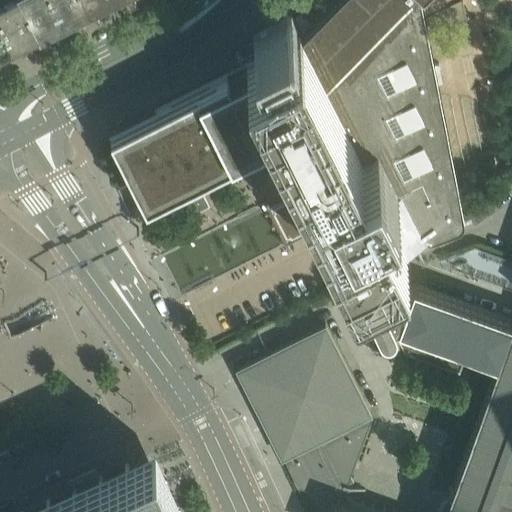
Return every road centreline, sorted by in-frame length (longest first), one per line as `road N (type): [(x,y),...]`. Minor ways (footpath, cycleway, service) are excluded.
road 1 (residential): [(241,511),(210,441),(130,309)]
road 2 (secondary): [(34,129),(130,85),(220,0)]
road 3 (secondary): [(200,0),(0,102)]
road 4 (residential): [(0,147),(81,259),(130,309)]
road 5 (residential): [(130,309),(126,283),(34,129)]
